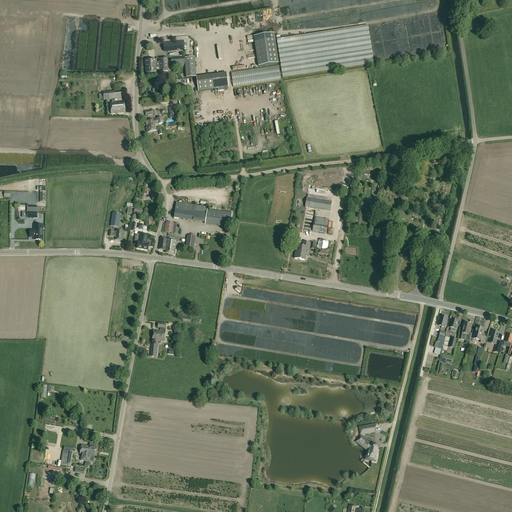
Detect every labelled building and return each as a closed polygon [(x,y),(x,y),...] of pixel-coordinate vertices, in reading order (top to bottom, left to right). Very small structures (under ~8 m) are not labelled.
[(283,78),(374,64),(368,26),(277,40),(283,78)] [(279,64),(274,34),(254,37),(258,67),(279,64)] [(183,41),(163,43),(164,52),(177,51),(177,50),(180,50),(180,51),(184,51),(183,41)] [(184,59),(186,78),(197,77),(195,58),(184,59)] [(167,68),(168,68),(168,59),(158,59),(159,66),(160,72),(168,72),(167,68)] [(145,61),(146,75),(158,74),(156,60),(145,61)] [(279,65),(231,72),(233,87),(281,80),(279,65)] [(227,74),(214,75),(216,89),(228,88),(227,74)] [(103,93),(104,101),(121,99),(121,91),(103,93)] [(207,107),(207,111),(226,109),(225,103),(219,103),(219,100),(207,101),(208,107),(207,107)] [(124,102),(110,104),(111,114),(125,112),(124,102)] [(169,109),(171,119),(179,117),(178,110),(174,111),(174,108),(169,109)] [(158,128),(156,129),(155,125),(163,123),(162,117),(157,119),(157,121),(154,122),(154,120),(145,122),(147,128),(146,128),(147,133),(157,131),(158,131),(159,135),(163,134),(161,127),(158,128)] [(307,198),(305,208),(330,212),(332,202),(307,198)] [(176,203),(175,210),(174,219),(193,221),(193,222),(205,223),(205,225),(230,229),(232,214),(207,210),(208,207),(195,206),(195,205),(176,203)] [(38,210),(27,209),(27,219),(37,219),(38,210)] [(179,224),(174,223),(166,222),(164,233),(173,234),(178,234),(179,224)] [(328,226),(314,224),(312,231),(327,234),(328,226)] [(43,226),(36,226),(36,231),(35,231),(30,231),(30,233),(30,235),(30,237),(35,238),(35,240),(43,240),(43,226)] [(116,232),(113,232),(109,232),(109,237),(112,237),(115,237),(115,240),(123,241),(124,232),(116,231),(116,232)] [(140,234),(137,248),(148,251),(149,245),(150,245),(151,241),(147,240),(148,236),(140,234)] [(194,248),(196,237),(187,236),(186,247),(194,248)] [(167,240),(167,239),(161,238),(159,250),(165,251),(167,240)] [(178,241),(167,240),(165,251),(165,253),(175,255),(176,245),(177,245),(178,241)] [(319,240),(318,246),(315,245),(315,244),(312,243),(310,249),(314,250),(314,249),(317,250),(317,254),(329,256),(330,250),(328,249),(329,242),(319,240)] [(297,246),(294,259),(304,260),(305,256),(306,249),(310,250),(311,243),(303,242),(302,247),(297,246)] [(440,317),(438,326),(446,328),(447,323),(446,323),(447,319),(440,317)] [(452,320),(449,328),(451,328),(450,331),(454,332),(455,329),(456,330),(457,326),(457,325),(458,322),(452,320)] [(152,341),(164,342),(165,332),(166,325),(158,324),(158,328),(160,328),(160,331),(153,330),(152,341)] [(470,342),(471,334),(469,334),(470,325),(464,324),(461,340),(470,342)] [(480,328),(477,327),(473,339),(481,341),(480,343),(485,344),(487,337),(481,336),(483,329),(482,329),(482,328),(480,327),(480,328)] [(493,332),(492,331),(489,344),(496,346),(494,353),(499,354),(503,343),(496,341),(499,333),(495,332),(496,332),(493,331),(493,332)] [(504,342),(503,346),(510,348),(511,344),(511,340),(511,336),(507,335),(505,342),(504,342)] [(442,356),(440,363),(445,364),(445,362),(451,364),(452,358),(447,357),(442,356)] [(374,432),(373,426),(377,425),(364,427),(362,428),(360,429),(360,430),(363,433),(374,432)] [(377,449),(376,449),(375,446),(373,445),(372,446),(364,440),(362,439),(357,441),(358,443),(360,445),(368,451),(368,453),(369,453),(368,456),(367,459),(368,459),(368,460),(374,461),(375,460),(376,460),(377,449)] [(90,462),(90,457),(94,458),(95,457),(96,447),(81,445),(80,454),(82,455),(81,461),(90,462)] [(63,451),(61,466),(71,468),(74,453),(63,451)]
